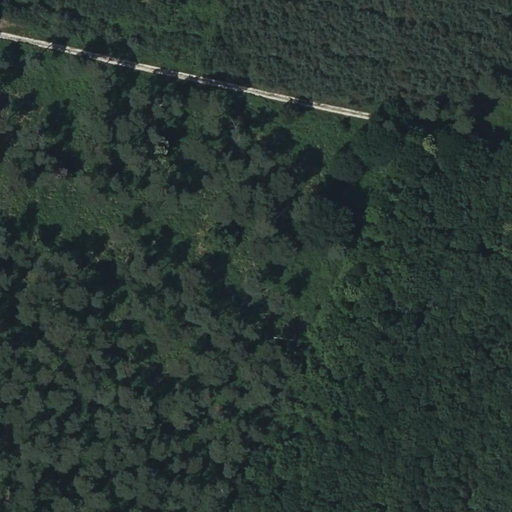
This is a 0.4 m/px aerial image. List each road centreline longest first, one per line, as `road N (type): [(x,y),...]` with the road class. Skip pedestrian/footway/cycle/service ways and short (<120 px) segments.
road 1 (track): [(511,153),(0,37)]
road 2 (track): [(222,511),(394,128)]
